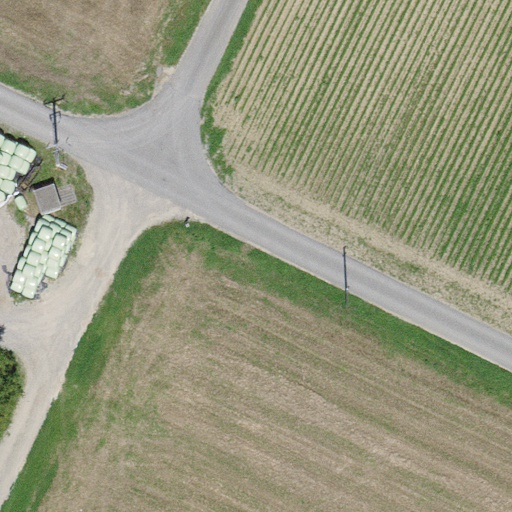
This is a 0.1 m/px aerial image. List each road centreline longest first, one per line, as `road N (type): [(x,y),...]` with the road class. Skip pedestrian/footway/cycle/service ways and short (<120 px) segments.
road 1 (track): [(153,174),(511,351)]
road 2 (track): [(153,174),(0,480)]
road 3 (track): [(236,0),(153,174)]
road 4 (track): [(0,99),(153,174)]
